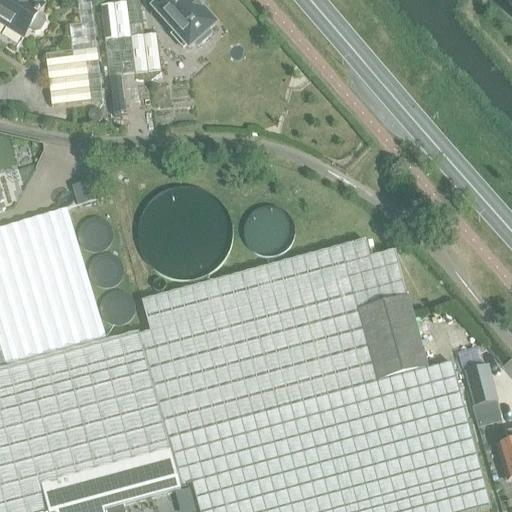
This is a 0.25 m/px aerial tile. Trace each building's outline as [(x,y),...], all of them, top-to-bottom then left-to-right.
[(0,0),(0,27),(24,42),(30,33),(35,36),(40,34),(46,26),(45,20),(40,17),(46,7),(43,5),(46,0),(45,0),(0,0)] [(148,0),(147,1),(155,11),(153,13),(174,37),(170,40),(181,53),(185,49),(187,52),(192,47),(195,50),(210,37),(207,34),(212,30),(185,0),(148,0)] [(511,0),(502,0),(511,12),(511,0)] [(45,58),(53,109),(103,103),(93,2),(78,2),(81,28),(69,29),(71,54),(45,58)] [(139,4),(101,9),(110,81),(160,74),(156,38),(143,40),(139,4)] [(73,188),(71,189),(77,208),(101,200),(96,182),(73,188)] [(230,230),(230,229),(229,219),(227,211),(223,204),(217,197),(210,191),(202,187),(192,184),(184,184),(178,184),(168,187),(160,191),(153,197),(147,204),(143,211),(141,219),(140,229),(140,237),(143,245),(146,253),(152,260),(159,266),(165,270),(173,273),(183,274),(191,274),(199,272),(208,268),(216,262),(222,256),(226,248),(229,239),(230,230)] [(0,368),(106,339),(66,211),(0,230),(0,368)] [(138,336),(0,373),(0,511),(46,511),(40,489),(170,454),(180,490),(192,487),(198,511),(484,511),(489,511),(490,510),(451,366),(428,373),(408,300),(407,300),(395,255),(370,261),(365,244),(142,305),(151,335),(139,339),(138,336)] [(475,411),(497,405),(488,369),(465,375),(475,411)] [(511,433),(505,435),(507,444),(496,448),(506,484),(511,482),(511,433)] [(170,454),(40,489),(46,511),(124,511),(123,508),(181,493),(180,490),(170,454)] [(195,511),(190,491),(175,496),(179,511),(195,511)]
